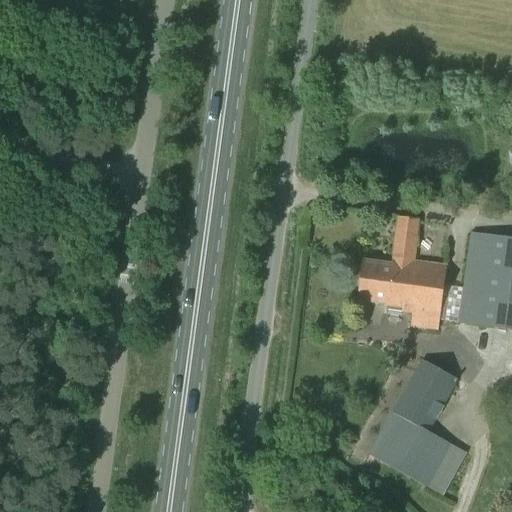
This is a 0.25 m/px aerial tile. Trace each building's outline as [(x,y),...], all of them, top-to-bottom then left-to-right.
[(413,314),(439,318),(447,266),(413,262),(418,220),(398,218),(392,265),(390,286),(417,290),(413,314)] [(485,275),(511,279),(511,239),(471,234),(461,303),(480,305),(485,275)] [(392,265),(363,261),(357,302),(387,305),(387,310),(412,314),(411,327),(437,331),(439,318),(413,314),(417,290),(390,286),(392,265)] [(511,330),(511,279),(485,275),(480,305),(461,303),(459,323),(511,330)] [(443,497),(467,454),(430,433),(458,381),(421,360),(368,455),(443,497)]
